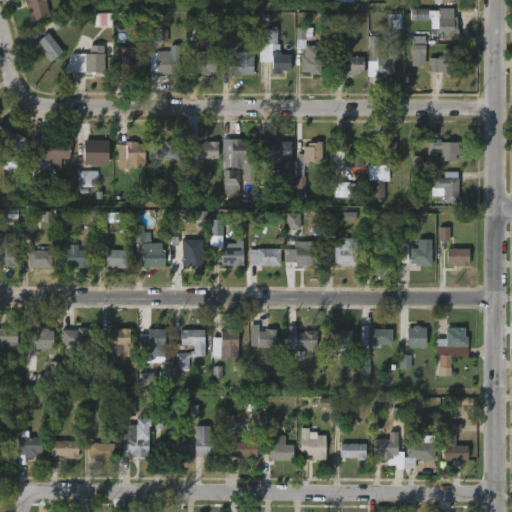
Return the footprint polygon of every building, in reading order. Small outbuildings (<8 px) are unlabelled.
[(45,0),(49,15),(38,18),(38,21),(31,23),(28,8),(26,9),(24,0),(45,0)] [(75,21),(71,12),(51,21),(55,30),(75,21)] [(111,13),(94,14),(94,26),(111,26),(111,13)] [(400,14),(388,14),(388,29),(400,29),(400,14)] [(451,17),(451,22),(455,22),(455,27),(456,27),(456,37),(436,37),(436,17),(451,17)] [(276,26),(277,43),(279,43),(280,54),(290,54),(290,70),(281,70),(281,74),(272,74),(272,57),(259,57),(261,29),(271,29),(271,26),(276,26)] [(312,28),(312,40),(305,40),(304,45),(315,46),(315,44),(324,46),(324,68),(319,68),(319,74),(309,74),(307,71),(301,70),(301,57),(303,57),(304,49),(295,48),(296,27),(312,28)] [(167,41),(166,31),(151,33),(152,43),(167,41)] [(62,52),(49,61),(36,42),(48,33),(62,52)] [(378,36),(378,41),(386,41),(386,48),(393,49),(393,77),(368,76),(369,36),(378,36)] [(425,37),(405,37),(405,45),(411,45),(411,66),(424,66),(425,37)] [(103,49),(103,74),(85,74),(85,68),(76,69),(76,53),(89,53),(89,45),(103,45),(103,49)] [(456,53),(456,63),(458,63),(458,74),(442,74),(442,71),(430,71),(430,58),(438,58),(438,56),(442,56),(442,50),(456,50),(456,53)] [(124,51),(124,55),(144,56),(144,72),(124,72),(124,67),(115,66),(115,51),(124,51)] [(170,51),(170,57),(177,57),(177,70),(178,70),(178,73),(162,73),(162,72),(156,72),(156,71),(149,71),(149,53),(156,53),(156,51),(170,51)] [(218,56),(218,73),(198,74),(199,51),(205,51),(205,56),(218,56)] [(253,52),(253,75),(229,74),(230,60),(234,60),(234,52),(253,52)] [(343,52),(343,57),(363,57),(363,74),(351,74),(351,73),(342,73),(342,71),(334,71),(334,52),(343,52)] [(8,132),(13,134),(14,133),(27,140),(20,153),(24,155),(14,174),(0,166),(0,145),(1,143),(0,142),(0,130),(2,127),(9,131),(8,132)] [(257,154),(257,168),(235,168),(234,171),(241,171),(240,193),(233,192),(233,186),(222,186),(223,138),(250,140),(250,150),(251,150),(251,154),(257,154)] [(64,140),(64,143),(69,143),(69,159),(59,158),(59,172),(50,172),(50,162),(40,162),(40,139),(64,140)] [(440,139),(440,142),(459,142),(459,156),(456,156),(456,161),(440,161),(440,150),(436,150),(436,155),(428,155),(428,143),(434,143),(435,139),(440,139)] [(108,154),(108,164),(82,163),(84,140),(107,141),(107,154),(108,154)] [(175,142),(174,150),(178,150),(178,160),(148,158),(149,144),(163,144),(164,141),(175,142)] [(219,158),(199,158),(199,143),(205,143),(205,141),(219,141),(219,158)] [(288,141),(288,146),(291,146),(291,169),(266,169),(266,157),(259,157),(259,144),(280,144),(280,141),(288,141)] [(351,142),(351,144),(362,144),(361,167),(349,167),(349,160),(342,160),(343,141),(351,142)] [(385,158),(385,165),(389,165),(389,181),(384,181),(384,200),(368,200),(367,165),(373,165),(373,144),(379,144),(379,141),(395,141),(395,158),(385,158)] [(144,145),(144,168),(125,167),(125,161),(117,161),(118,145),(126,145),(126,142),(137,142),(137,144),(144,145)] [(321,142),(320,161),(303,161),(303,176),(296,176),(296,154),(302,154),(303,147),(307,147),(307,143),(321,142)] [(422,157),(413,156),(413,169),(421,169),(422,157)] [(97,187),(97,171),(78,171),(77,186),(97,187)] [(457,173),(457,178),(459,178),(459,203),(443,203),(443,196),(432,196),(432,187),(433,187),(434,178),(444,178),(444,172),(457,173)] [(334,184),(334,198),(356,197),(355,183),(334,184)] [(206,220),(206,211),(192,212),(192,220),(206,220)] [(299,213),(286,213),(286,230),(300,229),(299,213)] [(336,213),(324,213),(323,226),(336,227),(336,213)] [(184,224),(184,244),(193,245),(193,249),(203,249),(203,267),(186,267),(186,264),(181,264),(181,246),(171,246),(171,224),(184,224)] [(135,242),(150,242),(150,232),(144,232),(144,226),(135,226),(135,242)] [(450,228),(437,227),(436,241),(449,241),(450,228)] [(0,234),(14,234),(14,265),(13,267),(3,267),(3,264),(0,264),(0,234)] [(357,238),(357,266),(333,264),(334,244),(344,244),(344,238),(357,238)] [(315,241),(315,265),(296,264),(296,249),(294,249),(294,241),(315,241)] [(161,244),(161,251),(164,251),(164,268),(142,268),(142,243),(161,244)] [(245,265),(222,265),(222,248),(225,248),(225,243),(245,243),(245,265)] [(77,244),(77,251),(87,250),(88,268),(72,269),(71,266),(60,267),(59,251),(67,251),(67,245),(77,244)] [(432,248),(432,267),(415,267),(415,264),(410,264),(410,248),(432,248)] [(280,249),(280,266),(256,267),(256,264),(249,264),(249,250),(280,249)] [(392,266),(371,266),(371,249),(392,249),(392,266)] [(452,266),(449,266),(449,249),(469,249),(469,266),(452,266)] [(51,251),(50,268),(27,267),(28,250),(51,251)] [(127,250),(127,268),(110,268),(110,266),(104,266),(104,250),(127,250)] [(258,325),(258,332),(264,332),(264,330),(275,330),(275,348),(249,348),(249,325),(258,325)] [(295,328),(295,333),(316,331),(316,348),(295,348),(295,347),(287,347),(287,327),(295,326),(295,328)] [(420,326),(419,329),(425,329),(425,348),(408,347),(408,329),(412,329),(412,326),(420,326)] [(47,328),(47,331),(52,331),(52,349),(35,349),(35,331),(40,331),(40,328),(47,328)] [(94,331),(94,347),(70,346),(70,331),(76,331),(76,328),(88,329),(88,331),(94,331)] [(232,329),(232,331),(237,331),(237,358),(211,358),(211,338),(220,338),(220,331),(225,331),(225,328),(232,329)] [(464,328),(464,338),(467,338),(466,357),(450,356),(450,369),(438,368),(439,356),(435,356),(436,346),(446,346),(446,331),(453,331),(453,328),(464,328)] [(16,344),(0,344),(0,329),(16,329),(16,344)] [(129,329),(129,342),(133,342),(133,357),(113,357),(113,353),(112,353),(112,346),(108,346),(108,331),(114,331),(114,329),(129,329)] [(163,357),(155,357),(155,360),(150,360),(150,357),(145,357),(145,334),(148,334),(148,329),(164,329),(163,357)] [(205,329),(204,344),(206,344),(206,357),(195,356),(189,358),(189,370),(177,369),(177,353),(187,353),(193,351),(194,346),(181,345),(182,330),(187,331),(188,329),(205,329)] [(392,330),(392,345),(368,345),(367,330),(392,330)] [(351,331),(351,349),(348,349),(348,355),(336,355),(336,348),(325,348),(326,331),(351,331)] [(410,369),(410,355),(399,355),(399,369),(410,369)] [(49,367),(50,380),(60,380),(59,362),(54,362),(54,366),(49,367)] [(155,386),(155,373),(138,373),(138,386),(155,386)] [(135,416),(135,398),(119,398),(119,417),(135,416)] [(147,427),(147,459),(129,458),(129,454),(122,453),(122,425),(136,425),(136,420),(149,420),(149,427),(147,427)] [(455,432),(455,437),(457,437),(457,441),(455,441),(455,446),(468,446),(468,462),(445,462),(446,424),(461,424),(461,432),(455,432)] [(221,439),(221,458),(208,458),(208,460),(201,460),(201,456),(194,456),(195,426),(210,427),(210,439),(221,439)] [(326,439),(325,461),(311,459),(311,456),(307,456),(307,453),(299,452),(300,428),(309,429),(308,439),(326,439)] [(41,438),(41,454),(36,454),(36,457),(33,457),(33,459),(24,459),(24,465),(16,465),(17,438),(19,438),(19,431),(28,432),(28,438),(41,438)] [(286,435),(286,445),(295,445),(295,460),(271,459),(271,442),(276,442),(276,435),(286,435)] [(436,435),(436,460),(421,460),(421,458),(416,457),(416,468),(406,468),(406,457),(409,457),(409,435),(436,435)] [(400,454),(404,455),(404,468),(393,468),(393,465),(389,465),(389,461),(382,461),(382,457),(375,457),(375,439),(400,439),(400,454)] [(246,440),(247,442),(258,442),(258,459),(247,459),(247,463),(232,463),(230,442),(246,440)] [(65,441),(77,442),(77,459),(62,459),(62,456),(50,456),(50,442),(65,441)] [(96,443),(114,444),(114,458),(89,458),(89,454),(82,454),(82,445),(89,446),(89,444),(96,443)] [(185,443),(185,459),(153,458),(154,444),(185,443)] [(365,445),(365,461),(357,460),(357,459),(340,458),(340,444),(365,445)]
